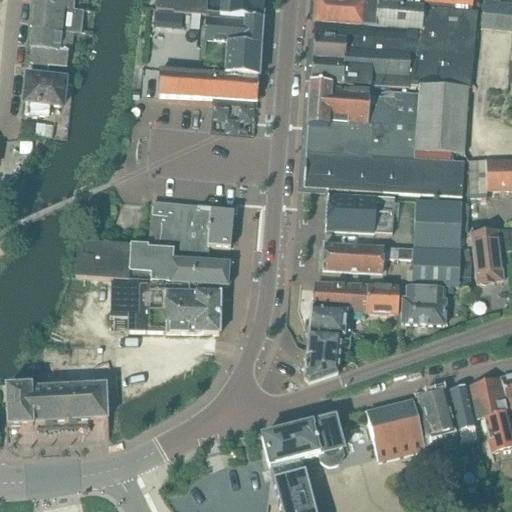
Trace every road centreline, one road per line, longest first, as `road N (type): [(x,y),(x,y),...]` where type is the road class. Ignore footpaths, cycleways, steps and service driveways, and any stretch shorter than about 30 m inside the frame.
road 1 (tertiary): [(276,165),(264,308),(229,422)]
road 2 (residential): [(273,413),(511,325)]
road 3 (tertiary): [(273,413),(329,410),(511,367)]
road 4 (tertiary): [(289,0),(276,165)]
road 5 (residential): [(276,165),(149,154)]
road 6 (residential): [(0,124),(16,0)]
road 7 (tertiary): [(0,485),(120,467)]
